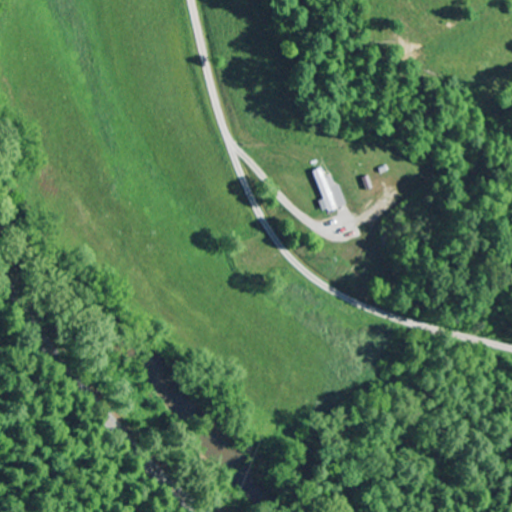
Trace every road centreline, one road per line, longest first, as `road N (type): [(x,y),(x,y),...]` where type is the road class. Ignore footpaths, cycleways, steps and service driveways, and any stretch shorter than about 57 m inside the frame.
road 1 (residential): [(511,347),(356,300),(289,252),(253,195),(222,114),(195,0)]
road 2 (secondary): [(0,256),(50,336),(207,511)]
